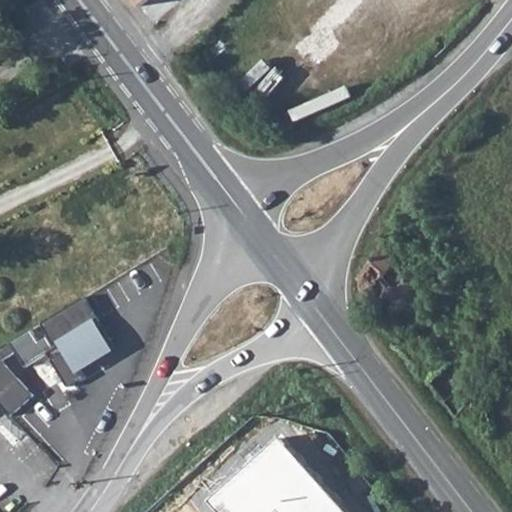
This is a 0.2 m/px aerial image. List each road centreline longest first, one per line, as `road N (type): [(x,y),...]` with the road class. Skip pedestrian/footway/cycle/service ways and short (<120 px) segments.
road 1 (tertiary): [(79,0),(242,211)]
road 2 (secondary): [(242,211),(205,266),(175,366),(134,447)]
road 3 (tertiary): [(312,308),(470,511)]
road 4 (secondary): [(134,447),(195,388),(312,308)]
road 5 (secondary): [(312,308),(407,125)]
road 6 (secondary): [(407,125),(319,162),(242,211)]
road 7 (secondary): [(407,125),(511,21)]
